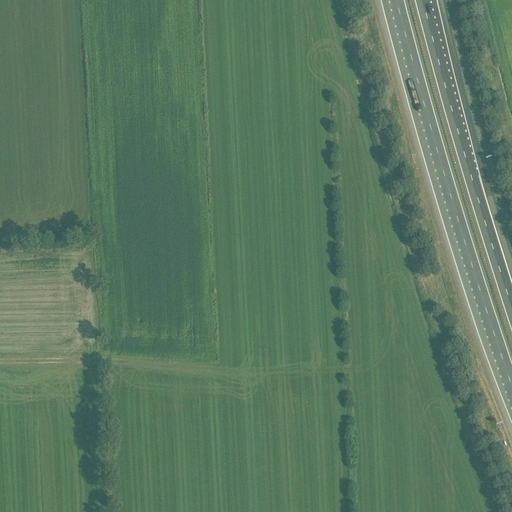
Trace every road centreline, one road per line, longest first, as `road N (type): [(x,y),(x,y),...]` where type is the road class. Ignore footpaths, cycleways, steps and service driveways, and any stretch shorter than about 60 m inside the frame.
road 1 (motorway): [(395,0),(511,387)]
road 2 (motorway): [(511,305),(423,0)]
